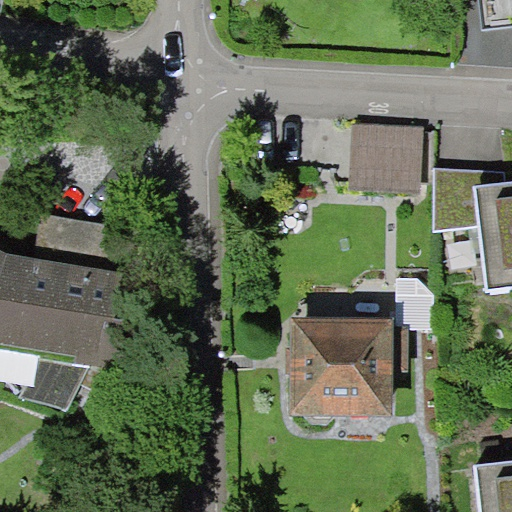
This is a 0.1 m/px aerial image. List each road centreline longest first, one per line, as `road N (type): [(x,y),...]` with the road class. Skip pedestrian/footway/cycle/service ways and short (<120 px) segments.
road 1 (residential): [(190,511),(189,70)]
road 2 (residential): [(511,100),(189,70)]
road 3 (residential): [(189,70),(0,40)]
